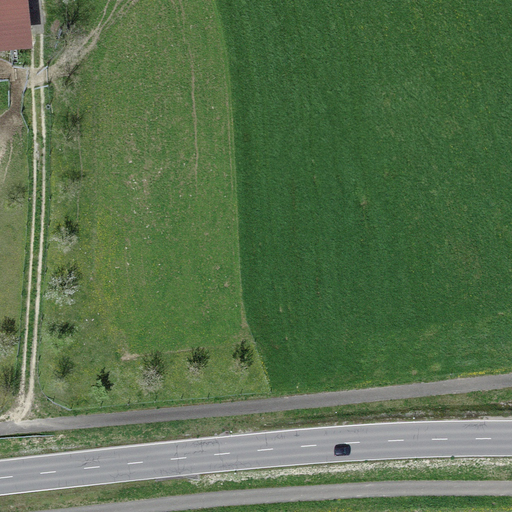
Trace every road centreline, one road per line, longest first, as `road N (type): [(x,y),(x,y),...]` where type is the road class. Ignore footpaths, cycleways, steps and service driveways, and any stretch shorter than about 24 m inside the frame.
road 1 (secondary): [(511,438),(295,447),(0,480)]
road 2 (track): [(0,426),(511,381)]
road 3 (track): [(105,511),(511,489)]
